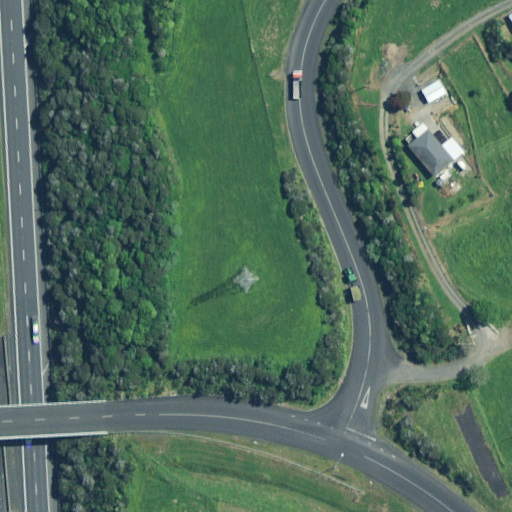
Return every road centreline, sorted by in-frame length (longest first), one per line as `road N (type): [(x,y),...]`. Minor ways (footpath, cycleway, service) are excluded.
road 1 (motorway): [(8,0),(43,511)]
road 2 (unclassified): [(326,0),(306,42),(301,114),(370,307),(364,385),(342,445)]
road 3 (unclassified): [(342,445),(187,415),(0,423)]
road 4 (unclassified): [(452,511),(342,445)]
